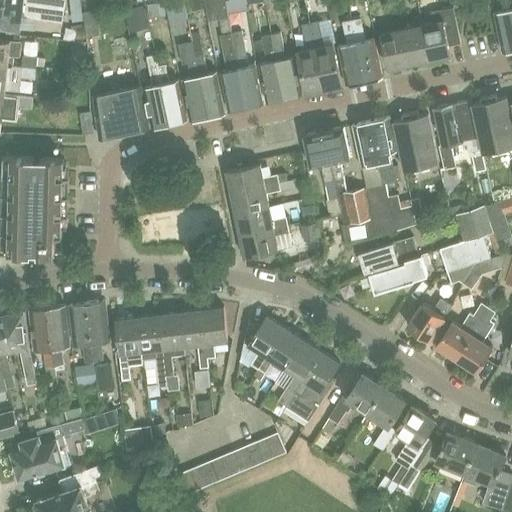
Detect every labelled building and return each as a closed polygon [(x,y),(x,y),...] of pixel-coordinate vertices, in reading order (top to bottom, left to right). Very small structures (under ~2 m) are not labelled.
[(0,0),(0,25),(16,28),(20,28),(36,31),(38,19),(63,23),(66,8),(13,0),(0,0)] [(202,0),(190,0),(193,9),(204,7),(202,0)] [(205,0),(209,19),(219,17),(228,15),(228,12),(225,0),(205,0)] [(501,0),(503,7),(494,9),(499,28),(500,34),(503,50),(511,48),(511,4),(511,0),(501,0)] [(164,1),(147,3),(149,17),(166,15),(164,1)] [(179,18),(186,16),(184,2),(176,3),(179,18)] [(450,43),(461,40),(454,5),(434,9),(431,13),(433,20),(423,22),(431,57),(452,52),(450,43)] [(96,8),(84,10),(88,35),(100,33),(96,8)] [(330,16),(312,20),(314,31),(326,88),(344,84),(330,16)] [(361,17),(353,18),(354,22),(365,79),(383,76),(375,36),(366,38),(362,20),(361,17)] [(349,42),(340,44),(348,83),(365,79),(354,22),(353,18),(344,20),(345,24),(349,42)] [(310,50),(300,52),(309,92),(326,88),(314,31),(312,20),(304,22),(306,32),(310,50)] [(403,27),(410,62),(431,57),(423,22),(403,27)] [(84,23),(72,25),(74,39),(86,37),(84,23)] [(389,67),(410,62),(403,27),(381,32),(389,67)] [(232,31),(247,106),(264,102),(256,62),(250,63),(242,29),(232,31)] [(247,106),(232,31),(220,34),(227,68),(222,69),(230,109),(247,106)] [(273,32),(274,40),(285,97),(303,93),(295,53),(286,55),(283,38),(281,31),(273,32)] [(285,97),(274,40),(273,32),(264,34),(269,59),(260,61),(269,101),(285,97)] [(0,63),(14,65),(15,54),(20,54),(22,40),(0,38),(0,63)] [(202,39),(194,41),(209,114),(226,110),(218,70),(209,72),(205,55),(202,39)] [(194,41),(180,44),(183,62),(190,60),(193,75),(184,77),(192,118),(209,114),(194,41)] [(171,122),(159,65),(157,53),(149,55),(155,84),(146,86),(154,126),(171,122)] [(37,67),(37,62),(38,57),(25,55),(23,66),(37,67)] [(0,91),(6,92),(6,87),(20,89),(22,76),(35,78),(36,74),(37,67),(23,66),(14,65),(0,63),(0,91)] [(159,65),(171,122),(188,118),(180,78),(170,80),(167,63),(159,65)] [(87,66),(72,66),(72,82),(87,82),(87,66)] [(142,85),(104,93),(97,95),(103,137),(150,126),(142,85)] [(33,95),(20,94),(6,92),(0,91),(0,117),(18,119),(19,105),(32,106),(33,95)] [(472,98),(471,98),(479,137),(482,152),(511,146),(511,121),(506,94),(498,95),(498,92),(479,96),(480,99),(473,101),(472,98)] [(479,137),(471,98),(435,105),(443,142),(440,143),(445,166),(457,164),(452,143),(479,137)] [(421,113),(420,109),(402,112),(403,117),(395,119),(406,168),(440,161),(429,111),(421,113)] [(82,112),(86,133),(96,132),(93,111),(82,112)] [(397,149),(390,116),(371,120),(381,163),(380,163),(384,182),(384,183),(386,183),(401,179),(398,164),(393,165),(390,151),(397,149)] [(354,123),(363,167),(380,163),(381,163),(371,120),(354,123)] [(325,130),(342,214),(344,223),(374,216),(367,185),(348,190),(341,158),(351,156),(344,126),(325,130)] [(326,200),(330,217),(342,214),(325,130),(305,134),(312,165),(322,163),(329,199),(326,200)] [(483,153),(473,155),(475,170),(486,168),(483,153)] [(70,213),(69,213),(64,213),(65,195),(71,195),(71,194),(65,194),(65,176),(71,176),(71,175),(65,175),(66,156),(3,155),(3,156),(4,156),(3,173),(2,173),(2,175),(3,175),(3,192),(2,192),(2,194),(3,194),(2,211),(1,211),(1,212),(2,212),(2,230),(1,230),(1,231),(2,231),(2,249),(1,249),(1,250),(56,251),(56,233),(64,233),(64,214),(70,214),(70,213)] [(228,168),(232,190),(280,180),(288,178),(286,169),(264,174),(261,161),(228,168)] [(280,180),(232,190),(236,211),(270,204),(267,190),(281,187),(280,180)] [(384,182),(367,185),(374,216),(378,236),(396,231),(396,229),(388,195),(386,183),(384,183),(384,182)] [(416,223),(411,198),(411,197),(401,199),(401,200),(400,200),(398,193),(388,195),(396,229),(416,223)] [(494,230),(497,239),(511,235),(504,214),(511,211),(511,195),(484,204),(492,231),(494,230)] [(419,196),(411,198),(416,223),(424,220),(419,196)] [(236,211),(241,233),(288,223),(287,214),(272,217),(270,204),(236,211)] [(301,206),(304,219),(316,217),(314,204),(301,206)] [(483,234),(488,232),(492,231),(484,204),(456,213),(460,225),(465,224),(469,237),(483,232),(483,234)] [(344,223),(347,236),(348,245),(378,236),(374,216),(344,223)] [(317,221),(300,224),(304,239),(320,236),(317,221)] [(288,223),(241,233),(245,254),(293,244),(290,230),(288,223)] [(488,232),(495,255),(501,253),(497,239),(494,230),(492,231),(488,232)] [(448,272),(476,263),(491,258),(491,257),(483,234),(483,232),(469,237),(440,246),(448,272)] [(397,260),(398,263),(406,261),(405,257),(419,253),(413,234),(360,251),(366,269),(397,260)] [(427,250),(419,253),(405,257),(406,261),(398,263),(370,272),(375,291),(414,279),(414,277),(428,273),(425,262),(430,259),(427,250)] [(501,253),(495,255),(491,257),(491,258),(476,263),(463,282),(472,288),(483,273),(501,267),(506,252),(501,253)] [(459,280),(463,282),(476,263),(448,272),(452,282),(459,280)] [(408,323),(430,337),(445,314),(444,313),(451,302),(440,295),(433,306),(424,300),(408,323)] [(107,298),(89,301),(96,360),(105,359),(103,340),(112,339),(107,298)] [(88,361),(96,360),(89,301),(71,303),(76,343),(86,342),(88,361)] [(436,342),(458,356),(489,307),(481,301),(474,314),(470,311),(461,324),(452,318),(436,342)] [(72,343),(67,303),(49,305),(57,364),(65,363),(63,345),(72,343)] [(57,364),(49,305),(32,308),(36,347),(45,346),(48,365),(57,364)] [(204,307),(209,357),(217,356),(215,341),(229,340),(225,305),(204,307)] [(204,307),(182,310),(186,345),(199,343),(202,366),(209,366),(208,357),(209,357),(204,307)] [(496,311),(489,307),(458,356),(478,369),(493,345),(483,339),(495,321),(490,319),(496,311)] [(31,345),(27,308),(8,312),(15,347),(22,346),(27,371),(26,371),(28,383),(39,381),(31,345)] [(167,362),(168,374),(176,373),(174,355),(187,354),(186,345),(182,310),(161,312),(167,362)] [(2,313),(0,313),(0,359),(3,370),(4,376),(14,373),(7,349),(15,347),(8,312),(2,313)] [(159,366),(157,366),(159,388),(170,386),(168,374),(167,362),(161,312),(138,315),(144,359),(158,357),(159,366)] [(252,363),(259,367),(286,326),(267,314),(248,343),(260,350),(252,363)] [(144,362),(144,359),(138,315),(117,318),(124,378),(133,377),(132,364),(144,362)] [(303,338),(286,326),(259,367),(254,375),(261,379),(274,360),(284,367),(303,338)] [(287,402),(295,391),(321,350),(303,338),(284,367),(296,375),(281,398),(287,402)] [(340,362),(321,350),(295,391),(287,402),(311,418),(328,391),(323,387),(340,362)] [(112,361),(96,363),(100,389),(116,387),(112,361)] [(95,363),(76,365),(78,384),(97,382),(95,363)] [(368,411),(384,386),(363,372),(349,394),(345,391),(321,429),(327,433),(336,420),(339,422),(347,409),(348,410),(353,402),(368,411)] [(384,386),(368,411),(386,423),(374,442),(383,448),(396,429),(389,425),(406,399),(384,386)] [(211,398),(198,399),(200,415),(213,414),(211,398)] [(399,483),(413,461),(429,437),(425,436),(436,419),(412,404),(396,430),(408,438),(395,458),(402,463),(392,479),(399,483)] [(73,408),(66,409),(67,419),(75,417),(73,408)] [(0,430),(1,435),(20,430),(14,409),(0,412),(0,430)] [(63,410),(50,413),(52,423),(65,420),(63,410)] [(192,412),(176,413),(178,425),(193,423),(192,412)] [(96,414),(83,418),(86,427),(84,427),(85,433),(100,428),(96,414)] [(25,444),(14,447),(17,460),(16,469),(22,474),(23,476),(73,462),(68,444),(64,433),(69,432),(75,430),(84,427),(86,427),(83,418),(83,416),(72,419),(66,421),(47,427),(39,429),(40,434),(23,439),(25,444)] [(129,454),(146,446),(154,443),(151,424),(126,428),(127,440),(129,454)] [(430,457),(465,471),(477,442),(448,430),(442,446),(429,437),(413,461),(423,468),(430,457)] [(278,432),(267,436),(276,457),(287,452),(278,432)] [(257,441),(265,461),(276,457),(267,436),(257,441)] [(257,441),(245,445),(254,466),(265,461),(257,441)] [(506,453),(477,442),(465,471),(491,481),(487,492),(484,501),(503,508),(511,479),(511,472),(500,468),(506,453)] [(254,466),(245,445),(234,450),(243,471),(254,466)] [(234,450),(223,455),(232,475),(243,471),(234,450)] [(223,455),(212,459),(221,480),(232,475),(223,455)] [(221,480),(212,459),(201,464),(210,484),(221,480)] [(50,495),(38,499),(42,511),(90,511),(90,509),(88,506),(87,506),(85,503),(89,502),(87,495),(102,490),(97,475),(105,473),(102,463),(61,478),(65,490),(50,495)] [(201,464),(190,469),(199,489),(210,484),(201,464)] [(199,489),(190,469),(180,473),(186,494),(199,489)] [(511,479),(503,508),(511,510),(511,479)]
